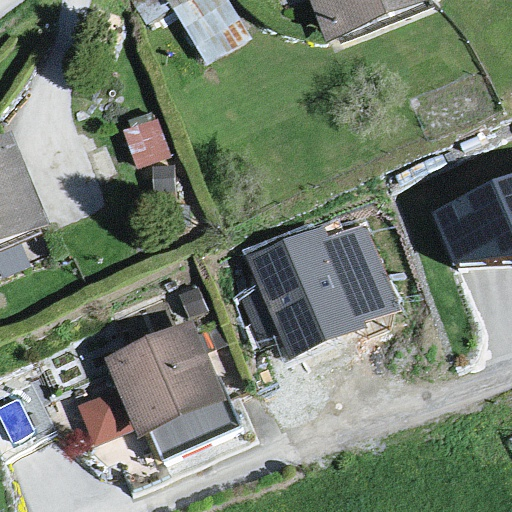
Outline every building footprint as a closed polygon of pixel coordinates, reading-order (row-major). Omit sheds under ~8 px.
[(178,0),(202,52),(251,30),(237,0),(178,0)] [(446,0),(311,0),(340,65),(453,16),(446,0)] [(14,158),(0,163),(0,272),(50,254),(14,158)] [(511,186),(433,221),(454,277),(511,279),(511,186)] [(297,331),(389,303),(366,229),(274,256),(297,331)] [(202,335),(103,374),(140,464),(238,425),(202,335)]
